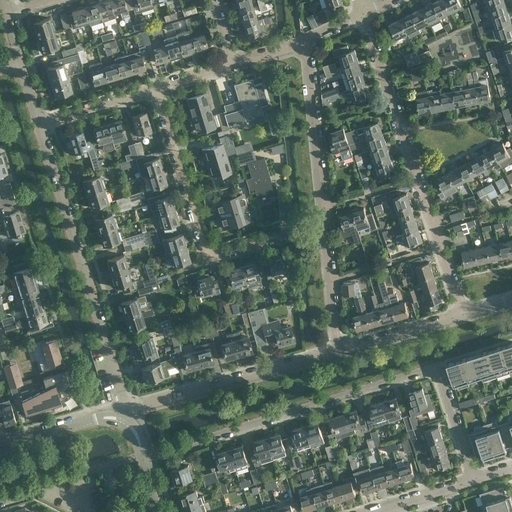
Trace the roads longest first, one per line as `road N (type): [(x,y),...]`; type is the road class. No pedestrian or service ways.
road 1 (residential): [(472,479),(436,367),(143,459)]
road 2 (residential): [(462,314),(364,12)]
road 3 (residential): [(325,223),(206,258),(155,88)]
road 4 (residential): [(127,409),(39,123)]
road 5 (residential): [(127,409),(337,352)]
road 6 (residential): [(325,223),(308,40)]
road 7 (residential): [(337,352),(462,314)]
road 8 (residential): [(337,352),(325,223)]
road 9 (tertiary): [(0,448),(104,417),(121,420)]
road 10 (residential): [(39,123),(155,88)]
